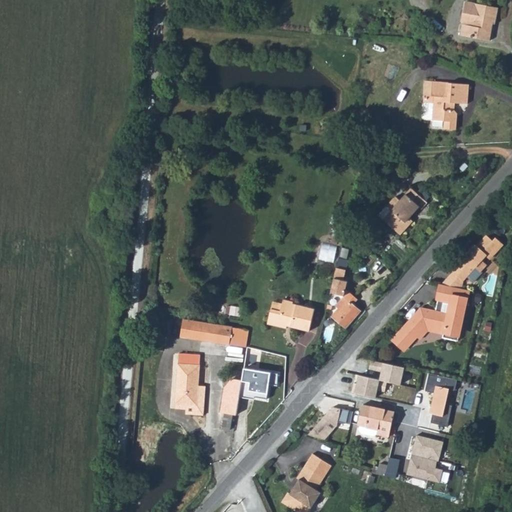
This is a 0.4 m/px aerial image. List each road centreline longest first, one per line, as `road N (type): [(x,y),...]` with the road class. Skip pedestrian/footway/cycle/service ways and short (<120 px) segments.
road 1 (track): [(118,511),(163,0)]
road 2 (tertiary): [(202,511),(511,166)]
